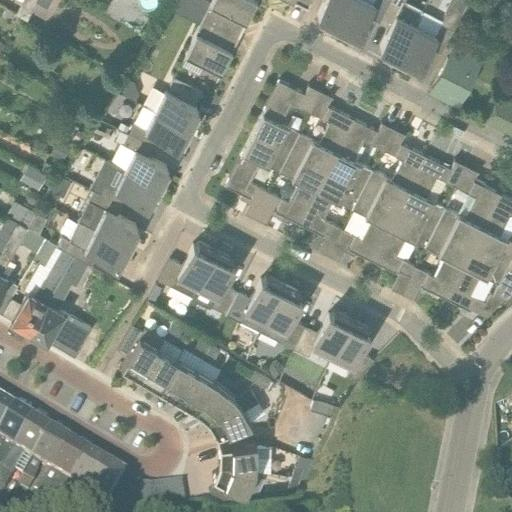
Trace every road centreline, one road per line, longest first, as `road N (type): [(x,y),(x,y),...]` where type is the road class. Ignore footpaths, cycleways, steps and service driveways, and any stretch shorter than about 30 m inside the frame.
road 1 (residential): [(511,146),(274,31),(189,188),(198,214),(402,319),(471,387)]
road 2 (residential): [(165,457),(167,437),(153,421),(0,333)]
road 3 (residential): [(0,381),(129,460),(149,465),(165,457)]
road 4 (residential): [(449,511),(471,387)]
